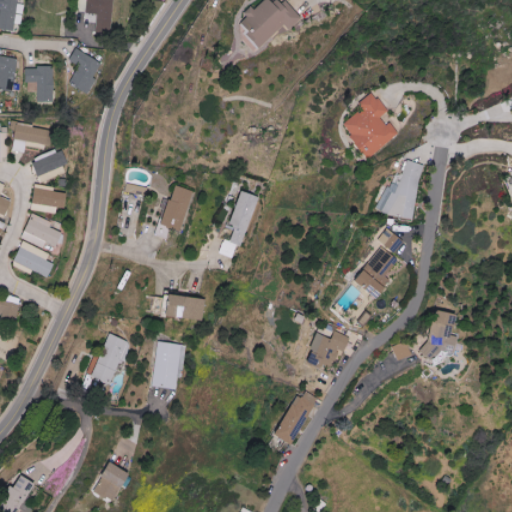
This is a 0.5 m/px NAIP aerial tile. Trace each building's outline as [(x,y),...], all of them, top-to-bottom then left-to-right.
[(24,5),(18,4),(18,0),(0,0),(0,8),(1,9),(0,16),(0,29),(14,31),(15,24),(22,24),(24,5)] [(86,0),(77,0),(77,12),(87,12),(86,0)] [(97,34),(112,35),(113,0),(87,0),(87,13),(98,14),(97,34)] [(285,25),(290,30),(302,19),(284,0),(277,0),(274,3),(271,0),(265,0),(255,10),(254,8),(240,21),(250,31),(247,34),(261,48),(285,25)] [(102,63),(76,49),(70,61),(80,66),(71,83),(90,93),(96,80),(94,79),(102,63)] [(0,89),(14,91),(17,57),(0,55),(0,89)] [(38,83),(37,102),(53,103),(55,68),(27,67),(27,82),(38,83)] [(391,136),(376,116),(380,112),(365,93),(351,104),(356,110),(334,127),(360,160),(391,136)] [(0,124),(0,160),(7,161),(8,125),(0,124)] [(51,149),(55,131),(18,124),(13,151),(25,153),(27,145),(51,149)] [(70,164),(64,150),(33,163),(38,176),(70,164)] [(399,221),(411,165),(393,161),(388,186),(374,183),(367,213),(399,221)] [(0,213),(7,216),(13,201),(2,196),(6,185),(0,182),(0,213)] [(148,187),(127,183),(126,191),(147,195),(148,187)] [(66,208),(68,193),(54,191),(55,187),(35,185),(33,211),(57,213),(57,207),(66,208)] [(192,190),(172,185),(159,235),(168,238),(171,228),(182,231),(192,190)] [(258,196),(241,191),(227,241),(243,246),(258,196)] [(44,248),(47,242),(58,247),(63,233),(50,227),(52,222),(33,214),(22,238),(44,248)] [(378,255),(388,244),(373,230),(363,241),(378,255)] [(14,261),(21,265),(19,268),(30,274),(32,270),(49,278),(55,264),(47,260),(50,254),(23,241),(14,261)] [(361,299),(375,281),(371,278),(383,262),(364,248),(339,281),(361,299)] [(205,298),(167,296),(166,317),(204,319),(205,298)] [(0,313),(3,314),(2,320),(15,323),(20,305),(0,300),(0,313)] [(444,316),(422,313),(415,357),(428,359),(429,352),(443,354),(446,338),(440,337),(444,316)] [(304,335),(296,352),(300,354),(297,362),(317,371),(326,351),(331,353),(337,339),(322,332),(318,341),(304,335)] [(120,359),(125,361),(131,341),(107,334),(99,361),(92,359),(87,375),(112,383),(120,359)] [(177,388),(177,377),(182,378),(184,344),(156,342),(154,387),(177,388)] [(382,349),(388,362),(402,356),(396,343),(382,349)] [(306,399),(302,397),(306,390),(298,386),(291,399),(283,395),(262,436),(282,447),(306,399)] [(130,473),(109,463),(95,493),(116,502),(130,473)] [(36,485),(22,475),(8,492),(22,503),(36,485)]
